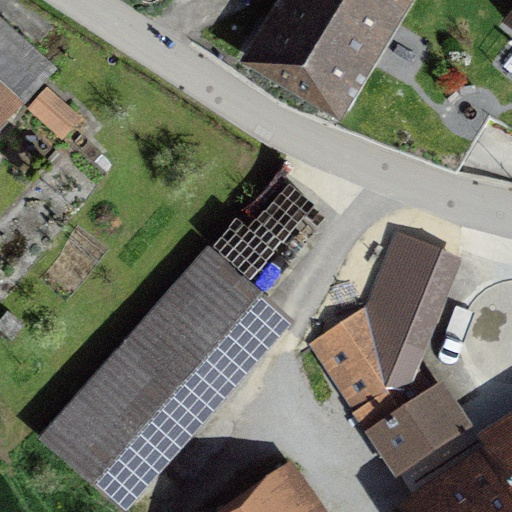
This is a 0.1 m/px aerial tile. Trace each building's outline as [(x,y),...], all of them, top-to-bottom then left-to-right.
[(301,0),(265,61),(330,99),(389,0),(301,0)] [(0,118),(31,83),(0,54),(0,118)] [(49,100),(31,120),(63,150),(81,130),(49,100)] [(399,236),(369,308),(315,343),(395,465),(460,422),(437,388),(427,395),(409,368),(454,259),(399,236)] [(208,250),(41,438),(108,497),(274,309),(208,250)] [(511,511),(511,459),(431,511),(511,511)] [(283,511),(267,489),(234,511),(283,511)]
